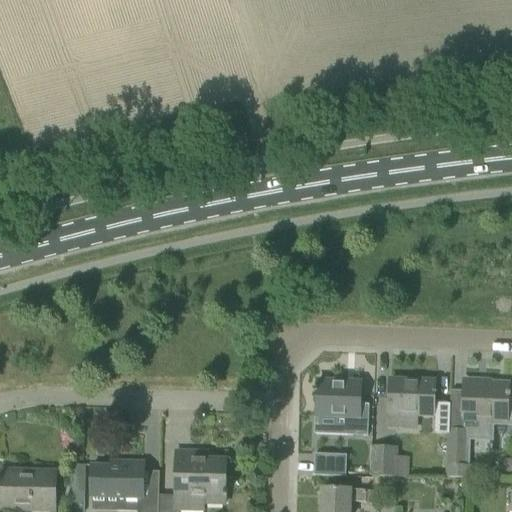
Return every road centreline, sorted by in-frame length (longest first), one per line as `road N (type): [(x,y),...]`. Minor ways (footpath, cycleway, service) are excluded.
road 1 (primary): [(0,258),(220,204),(511,160)]
road 2 (residential): [(511,343),(318,333),(295,342),(284,360),(281,404)]
road 3 (residential): [(281,404),(0,402)]
